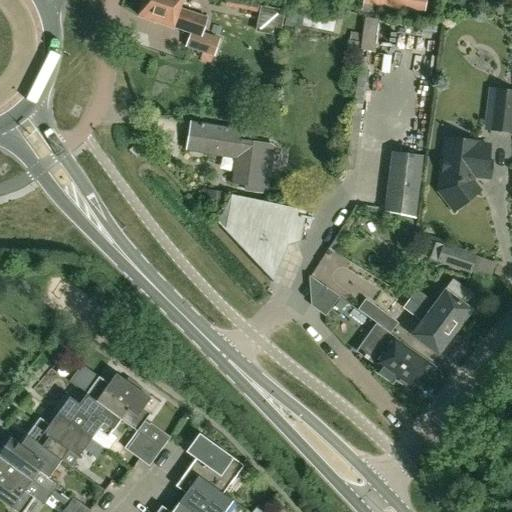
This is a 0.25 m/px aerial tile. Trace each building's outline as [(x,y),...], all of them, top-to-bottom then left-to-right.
[(187,47),(214,56),(219,40),(202,35),(207,19),(178,9),(180,0),(143,0),(138,16),(191,34),(187,47)] [(246,0),(227,0),(226,5),(245,9),(246,0)] [(249,0),(246,0),(245,9),(257,12),(259,2),(249,0)] [(424,0),(364,0),(363,11),(421,21),(424,0)] [(367,49),(380,49),(381,21),(368,20),(367,49)] [(358,55),(360,44),(348,42),(346,53),(358,55)] [(511,91),(488,88),(483,131),(511,134),(511,91)] [(190,127),(187,154),(191,155),(191,157),(192,159),(202,160),(204,158),(204,156),(205,156),(236,160),(234,184),(260,187),(265,145),(249,143),(250,133),(239,132),(190,127)] [(485,170),(488,146),(476,145),(476,144),(444,140),(438,190),(453,209),(478,190),(471,181),(473,168),(485,170)] [(221,214),(223,194),(207,192),(204,212),(221,214)] [(417,200),(385,195),(382,215),(414,220),(417,200)] [(216,224),(271,283),(287,247),(299,243),(306,212),(231,196),(216,224)] [(443,245),(437,262),(470,273),(476,256),(443,245)] [(334,247),(323,266),(337,274),(347,254),(334,247)] [(416,291),(409,301),(456,334),(464,323),(467,323),(470,319),(469,316),(472,312),(465,307),(474,295),(453,280),(435,305),(416,291)] [(324,317),(339,298),(326,288),(310,307),(324,317)] [(365,300),(358,311),(390,334),(397,324),(365,300)] [(456,334),(409,301),(403,309),(422,323),(412,336),(441,357),(443,353),(446,353),(449,349),(448,345),(456,334)] [(430,365),(402,346),(392,340),(385,350),(373,341),(362,356),(411,390),(422,376),(425,375),(428,371),(428,368),(430,365)] [(150,413),(145,410),(152,400),(117,374),(109,384),(107,383),(102,390),(94,384),(86,395),(122,421),(136,432),(150,413)] [(109,439),(122,421),(86,395),(74,412),(64,405),(56,416),(91,441),(98,431),(109,439)] [(79,459),(91,441),(56,416),(49,425),(42,420),(36,427),(34,425),(26,436),(61,461),(68,451),(79,459)] [(188,469),(222,494),(242,466),(198,434),(185,453),(194,460),(188,469)] [(61,461),(26,436),(20,446),(11,440),(6,447),(4,446),(0,452),(0,459),(31,482),(39,471),(49,478),(61,461)] [(150,463),(161,449),(148,440),(137,454),(150,463)] [(24,511),(35,498),(25,491),(31,482),(0,459),(0,501),(15,511),(24,511)] [(189,511),(224,511),(225,511),(224,510),(230,500),(222,494),(188,469),(174,488),(184,495),(178,504),(189,511)] [(31,482),(49,494),(57,484),(49,478),(39,471),(31,482)] [(25,491),(35,498),(42,504),(49,494),(31,482),(25,491)] [(90,511),(75,500),(64,511),(90,511)]
